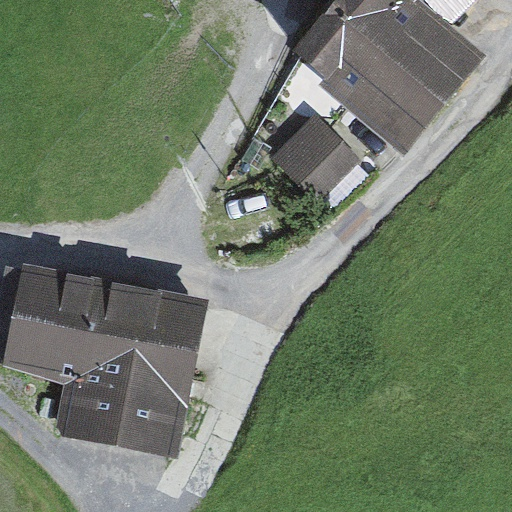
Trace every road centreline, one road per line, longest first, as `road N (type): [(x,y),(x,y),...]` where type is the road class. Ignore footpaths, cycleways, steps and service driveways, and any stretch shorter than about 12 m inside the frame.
road 1 (track): [(511,62),(485,108),(359,240),(265,320),(180,497),(159,511)]
road 2 (unclassified): [(0,270),(84,266),(156,275),(218,290),(265,320)]
